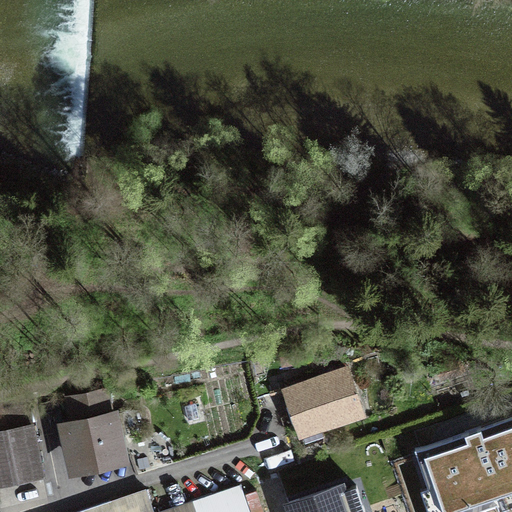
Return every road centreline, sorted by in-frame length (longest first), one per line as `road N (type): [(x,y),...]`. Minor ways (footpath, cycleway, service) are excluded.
road 1 (track): [(0,391),(296,326),(360,326)]
road 2 (track): [(360,326),(511,350)]
